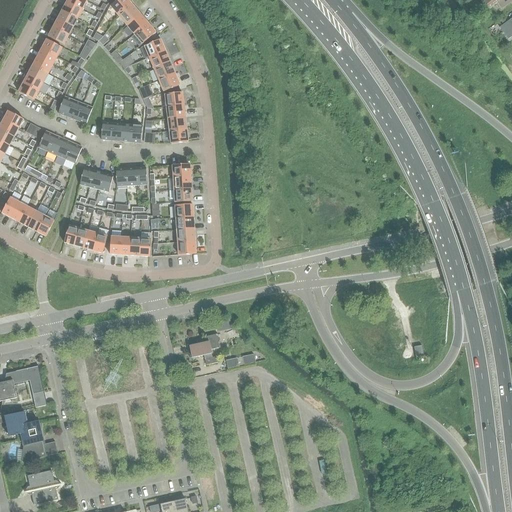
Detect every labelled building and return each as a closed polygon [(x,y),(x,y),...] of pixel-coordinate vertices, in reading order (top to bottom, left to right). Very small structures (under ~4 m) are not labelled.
[(86,2),(82,0),(67,0),(66,2),(82,11),(86,2)] [(117,0),(110,7),(118,16),(131,5),(127,0),(117,0)] [(479,0),(486,8),(496,1),(501,8),(511,0),(479,0)] [(66,2),(62,11),(77,19),(82,11),(66,2)] [(126,26),(139,14),(131,5),(118,16),(126,26)] [(62,11),(57,20),(72,28),(77,19),(62,11)] [(126,26),(134,35),(147,24),(139,14),(126,26)] [(511,18),(499,28),(508,39),(511,36),(511,18)] [(68,37),(72,28),(57,20),(52,29),(68,37)] [(139,47),(155,33),(147,24),(134,35),(131,38),(139,47)] [(63,46),(68,37),(52,29),(48,37),(63,46)] [(98,42),(98,41),(102,37),(95,33),(92,39),(98,42)] [(102,37),(98,41),(102,46),(108,41),(104,36),(102,37)] [(46,40),(41,49),(57,57),(61,48),(46,40)] [(149,58),(165,51),(160,40),(140,48),(145,60),(149,58)] [(88,55),(92,50),(88,48),(85,46),(79,58),(80,59),(84,61),(88,55)] [(52,66),(57,57),(41,49),(37,58),(52,66)] [(149,58),(154,70),(170,63),(165,51),(149,58)] [(47,75),(52,66),(37,58),(32,66),(47,75)] [(123,70),(130,65),(125,59),(119,63),(123,70)] [(174,74),(170,63),(154,70),(158,81),(174,74)] [(32,66),(27,75),(43,83),(47,75),(32,66)] [(72,77),(67,74),(64,79),(68,82),(72,77)] [(179,86),(174,74),(158,81),(163,92),(179,86)] [(38,92),(43,83),(27,75),(23,84),(38,92)] [(18,93),(33,101),(38,92),(23,84),(18,93)] [(147,98),(143,88),(138,90),(143,100),(147,98)] [(164,95),(166,107),(183,105),(182,93),(164,95)] [(58,114),(67,118),(73,101),(64,98),(58,114)] [(73,101),(67,118),(76,121),(83,105),(73,101)] [(83,105),(76,121),(86,125),(92,109),(83,105)] [(183,105),(166,107),(167,120),(185,118),(183,105)] [(23,120),(8,112),(3,121),(18,129),(23,120)] [(167,120),(169,132),(186,130),(185,118),(167,120)] [(18,129),(3,121),(0,125),(0,130),(14,138),(18,129)] [(100,140),(110,141),(112,124),(102,123),(101,130),(100,140)] [(112,124),(110,141),(120,142),(122,125),(112,124)] [(130,143),(132,126),(122,125),(120,142),(130,143)] [(130,143),(140,144),(142,126),(132,126),(130,143)] [(33,137),(37,139),(40,134),(42,130),(36,127),(31,136),(33,137)] [(14,138),(0,130),(0,141),(9,146),(14,138)] [(188,142),(186,130),(169,132),(170,144),(188,142)] [(38,148),(47,152),(54,136),(45,132),(38,148)] [(63,140),(54,136),(47,152),(56,156),(63,140)] [(56,156),(66,160),(73,144),(63,140),(56,156)] [(9,146),(0,141),(0,152),(4,155),(9,146)] [(82,148),(73,144),(66,160),(75,164),(82,148)] [(190,177),(189,165),(172,166),(173,179),(190,177)] [(89,188),(93,171),(84,168),(84,169),(79,185),(89,188)] [(135,168),(125,169),(126,187),(136,186),(135,168)] [(136,186),(146,185),(145,168),(135,168),(136,186)] [(116,187),(126,187),(125,169),(115,170),(116,177),(116,187)] [(103,173),(93,171),(89,188),(99,190),(103,173)] [(108,193),(113,176),(103,173),(99,190),(108,193)] [(173,191),(191,190),(190,177),(173,179),(173,191)] [(191,190),(173,191),(174,203),(192,202),(191,190)] [(18,203),(10,198),(1,214),(10,218),(18,203)] [(10,218),(19,223),(27,208),(18,203),(10,218)] [(38,210),(45,214),(48,209),(41,205),(38,210)] [(192,205),(175,206),(175,219),(193,217),(192,205)] [(28,228),(36,212),(27,208),(19,223),(28,228)] [(36,212),(28,228),(36,233),(45,217),(36,212)] [(45,217),(36,233),(45,237),(53,222),(45,217)] [(175,219),(176,231),(194,230),(193,217),(175,219)] [(68,226),(64,243),(73,246),(78,229),(68,226)] [(83,249),(87,232),(78,229),(73,246),(83,249)] [(195,242),(194,230),(176,231),(177,243),(195,242)] [(97,234),(87,232),(83,249),(92,251),(97,234)] [(107,237),(97,234),(92,251),(102,254),(107,237)] [(110,237),(109,255),(119,255),(120,238),(110,237)] [(120,238),(119,255),(129,256),(130,239),(120,238)] [(130,239),(129,256),(139,257),(140,239),(130,239)] [(150,240),(140,239),(139,257),(149,257),(150,240)] [(177,243),(178,255),(178,256),(195,255),(195,254),(195,242),(177,243)] [(230,320),(215,323),(217,332),(231,329),(230,320)] [(192,358),(203,356),(205,366),(217,363),(216,357),(205,359),(204,355),(211,354),(210,350),(220,348),(217,334),(203,337),(204,341),(186,345),(190,359),(192,358)] [(421,346),(413,347),(413,348),(415,359),(423,357),(421,346)] [(253,355),(242,358),(244,366),(255,363),(253,355)] [(237,359),(226,361),(228,369),(239,367),(237,359)] [(4,383),(12,381),(13,384),(40,379),(43,392),(32,394),(35,408),(47,406),(38,366),(5,374),(4,383)] [(4,383),(0,383),(0,401),(1,402),(0,409),(0,414),(2,401),(16,398),(13,384),(12,381),(4,383)] [(20,434),(26,425),(24,413),(4,417),(6,424),(6,427),(6,434),(8,434),(9,437),(20,434)] [(20,434),(23,446),(21,462),(57,454),(54,442),(43,444),(41,434),(41,432),(41,424),(39,424),(38,422),(26,425),(20,434)] [(27,487),(24,492),(29,496),(31,495),(33,506),(57,500),(55,490),(57,489),(61,484),(55,481),(53,481),(51,471),(27,476),(29,487),(27,487)] [(185,499),(172,502),(174,511),(186,511),(184,500),(185,500),(185,499)] [(174,511),(172,502),(149,507),(149,511),(157,511),(162,511),(174,511)]
